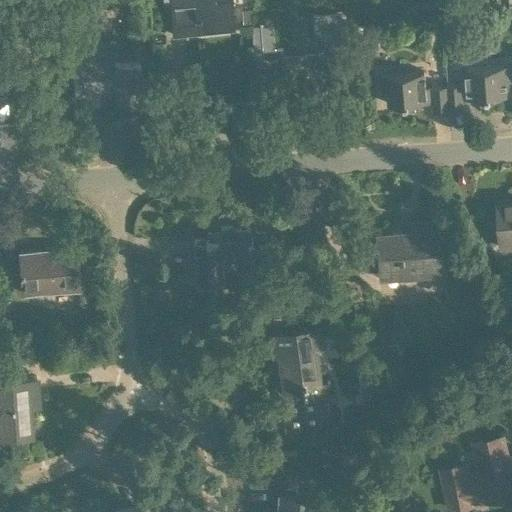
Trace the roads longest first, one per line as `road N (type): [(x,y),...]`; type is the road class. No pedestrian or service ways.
road 1 (residential): [(114,178),(511,149)]
road 2 (residential): [(129,383),(114,178)]
road 3 (residential): [(0,489),(83,456),(109,427),(129,383)]
road 4 (residential): [(215,511),(211,443),(190,417),(129,383)]
